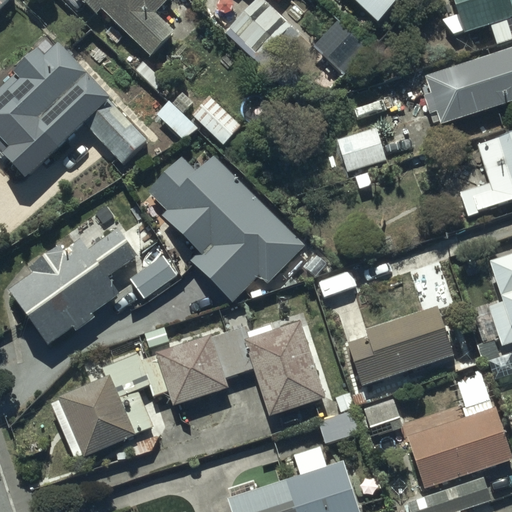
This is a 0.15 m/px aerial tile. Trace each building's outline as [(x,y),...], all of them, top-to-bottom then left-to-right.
[(0,0),(0,14),(14,0),(0,0)] [(83,0),(97,12),(101,8),(151,56),(174,31),(153,11),(163,0),(83,0)] [(406,0),(342,0),(377,32),(406,0)] [(511,21),(511,0),(450,0),(465,39),(511,21)] [(292,32),(262,4),(230,37),(260,66),(292,32)] [(336,21),(312,47),(343,76),(367,50),(336,21)] [(511,43),(511,23),(487,33),(492,49),(511,43)] [(16,73),(0,88),(0,147),(25,173),(109,95),(58,40),(43,54),(36,46),(12,69),(16,73)] [(511,50),(423,82),(440,129),(511,104),(511,50)] [(148,142),(109,101),(84,124),(124,165),(148,142)] [(242,134),(212,106),(194,125),(224,153),(242,134)] [(511,125),(510,121),(460,136),(472,173),(445,181),(453,207),(511,188),(511,125)] [(443,146),(437,131),(403,144),(409,159),(443,146)] [(385,168),(374,136),(337,149),(348,181),(385,168)] [(405,158),(401,147),(392,150),(396,161),(405,158)] [(190,259),(233,301),(259,275),(268,284),(309,244),(215,150),(196,169),(183,156),(150,189),(170,209),(164,214),(200,249),(190,259)] [(372,192),(368,180),(354,185),(358,197),(372,192)] [(9,288),(48,341),(73,324),(77,328),(94,316),(91,311),(119,291),(107,274),(137,253),(118,228),(89,249),(80,236),(65,247),(61,241),(29,264),(34,270),(9,288)] [(511,330),(511,258),(486,267),(508,332),(511,330)] [(181,285),(167,265),(133,288),(147,308),(181,285)] [(452,360),(434,312),(364,338),(366,344),(346,351),(361,393),(452,360)] [(61,405),(88,462),(157,433),(141,396),(152,392),(157,404),(171,399),(175,413),(231,395),(228,386),(255,377),(272,423),(326,404),(302,330),(247,347),(243,336),(145,369),(141,361),(106,376),(109,385),(61,405)] [(393,393),(360,404),(368,432),(386,426),(388,433),(404,428),(393,393)] [(492,411),(404,442),(422,494),(510,464),(492,411)] [(354,415),(317,427),(325,452),(362,439),(354,415)] [(359,511),(343,460),(228,497),(232,511),(359,511)] [(407,511),(459,511),(460,511),(489,503),(481,480),(405,506),(407,511)]
